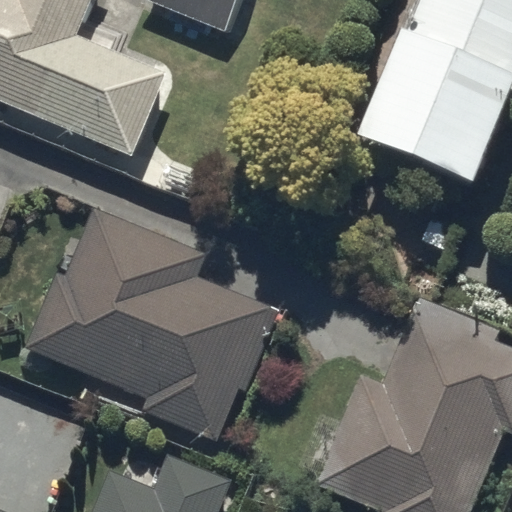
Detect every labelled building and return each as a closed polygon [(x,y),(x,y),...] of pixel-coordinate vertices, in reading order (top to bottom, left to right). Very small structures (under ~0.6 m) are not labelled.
[(0,0),(0,107),(132,165),(169,81),(78,42),(95,0),(0,0)] [(238,0),(148,0),(225,31),(238,0)] [(511,0),(417,0),(358,134),(468,183),(511,83),(511,0)] [(59,277),(27,354),(148,405),(142,418),(216,449),(239,396),(246,399),(280,316),(201,283),(209,263),(97,216),(69,281),(59,277)] [(382,385),(361,377),(319,488),(381,511),(472,511),(502,434),(511,437),(511,348),(495,342),(500,329),(416,297),(382,385)] [(92,511),(2,511),(0,511),(219,511),(232,483),(167,455),(152,492),(109,474),(92,511)]
